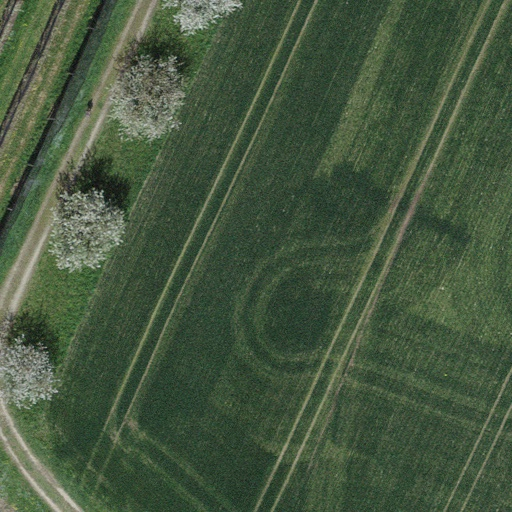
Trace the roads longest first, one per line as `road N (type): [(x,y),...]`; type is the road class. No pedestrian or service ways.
road 1 (track): [(0,330),(146,0)]
road 2 (track): [(69,511),(39,480),(0,414)]
